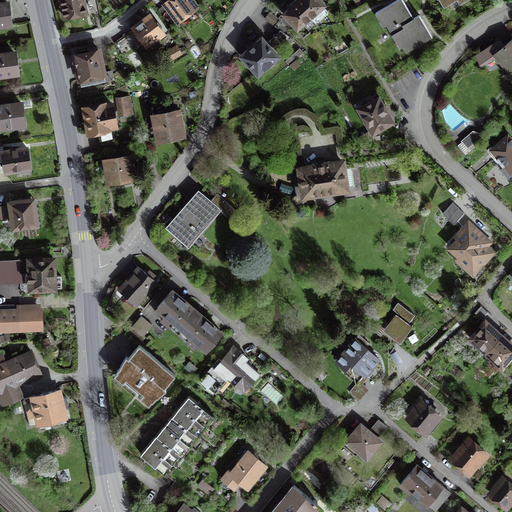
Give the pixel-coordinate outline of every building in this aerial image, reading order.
[(83,0),(59,0),(62,18),(85,15),(83,0)] [(199,14),(188,0),(168,0),(157,8),(176,32),(199,14)] [(317,0),(297,0),(297,1),(311,17),(316,22),(328,12),(317,0)] [(405,0),(398,0),(371,16),(399,61),(431,42),(405,0)] [(471,0),(436,0),(446,16),(471,0)] [(297,29),(311,17),(297,1),(283,12),(297,29)] [(15,6),(0,7),(0,32),(17,31),(15,6)] [(270,12),(265,18),(282,30),(287,23),(270,12)] [(162,38),(147,18),(121,37),(136,57),(162,38)] [(295,38),(282,30),(276,35),(279,38),(272,44),(280,52),(295,38)] [(277,57),(259,38),(242,54),(259,73),(277,57)] [(511,41),(509,39),(488,59),(511,83),(511,41)] [(177,47),(167,51),(171,59),(181,55),(177,47)] [(98,50),(68,56),(75,91),(105,85),(98,50)] [(23,52),(0,55),(0,82),(27,79),(23,52)] [(130,97),(118,98),(120,115),(132,113),(130,97)] [(378,98),(360,108),(373,132),(392,121),(386,111),(387,110),(384,104),(382,105),(378,98)] [(113,102),(78,107),(83,142),(117,137),(113,102)] [(30,103),(0,106),(0,136),(33,132),(30,103)] [(179,111),(148,117),(153,147),(185,141),(179,111)] [(475,131),(462,141),(470,150),(482,140),(475,131)] [(511,142),(506,136),(486,154),(511,183),(511,142)] [(33,148),(3,151),(6,178),(36,175),(33,148)] [(152,149),(145,151),(149,164),(155,163),(152,149)] [(130,155),(96,161),(102,191),(135,186),(130,155)] [(302,157),(291,158),(297,195),(304,194),(304,195),(319,192),(319,193),(320,194),(321,195),(321,196),(322,197),(323,197),(325,197),(326,197),(327,197),(328,197),(329,196),(330,195),(331,194),(331,193),(331,191),(331,190),(346,188),(346,186),(354,185),(351,168),(343,169),(342,162),(331,163),(331,161),(312,164),(313,166),(304,168),(302,157)] [(211,200),(198,189),(165,226),(189,247),(222,209),(234,220),(240,213),(217,193),(211,200)] [(38,199),(9,201),(12,231),(40,229),(38,199)] [(453,202),(443,213),(454,223),(464,213),(453,202)] [(482,235),(468,222),(456,236),(460,240),(454,247),(469,260),(465,265),(473,272),(493,251),(485,245),(487,243),(480,237),(482,235)] [(54,275),(54,259),(27,260),(28,289),(62,287),(61,275),(54,275)] [(20,260),(0,261),(0,281),(21,280),(20,260)] [(158,284),(140,267),(118,290),(137,307),(158,284)] [(168,286),(146,312),(167,330),(203,361),(225,335),(168,286)] [(115,289),(108,287),(106,296),(112,298),(115,289)] [(476,312),(483,318),(488,312),(481,306),(476,312)] [(41,309),(0,309),(0,331),(41,330),(41,309)] [(154,344),(167,330),(146,312),(133,327),(154,344)] [(412,326),(395,312),(387,322),(399,330),(393,337),(399,342),(412,326)] [(379,332),(387,322),(381,317),(373,327),(379,332)] [(471,337),(487,351),(500,335),(485,322),(471,337)] [(511,352),(511,345),(500,335),(487,351),(502,364),(511,352)] [(380,363),(355,340),(336,361),(361,384),(380,363)] [(179,374),(139,342),(113,374),(153,406),(179,374)] [(213,392),(228,376),(236,367),(231,363),(241,352),(234,346),(202,382),(213,392)] [(12,353),(14,359),(23,379),(39,372),(31,352),(26,354),(24,348),(12,353)] [(261,369),(241,352),(231,363),(236,367),(228,376),(246,390),(261,369)] [(14,359),(0,365),(0,401),(1,403),(20,395),(15,383),(23,379),(14,359)] [(33,395),(23,399),(30,425),(39,423),(40,428),(66,422),(63,406),(68,405),(66,396),(61,397),(59,389),(33,395)] [(189,394),(180,405),(204,425),(213,414),(189,394)] [(440,421),(422,404),(404,424),(422,440),(440,421)] [(197,434),(204,425),(180,405),(173,414),(197,434)] [(471,410),(465,405),(457,416),(464,420),(471,410)] [(188,444),(197,434),(173,414),(164,424),(188,444)] [(386,435),(381,440),(360,422),(352,432),(345,426),(335,438),(354,454),(343,466),(370,488),(400,448),(386,435)] [(180,454),(188,444),(164,424),(156,434),(180,454)] [(172,463),(180,454),(156,434),(148,444),(172,463)] [(490,459),(469,440),(447,465),(468,483),(490,459)] [(163,473),(172,463),(148,444),(139,453),(163,473)] [(267,472),(243,451),(217,481),(241,502),(267,472)] [(425,511),(442,491),(414,469),(397,490),(425,511)] [(508,511),(511,508),(511,480),(506,476),(487,498),(502,511),(508,511)] [(294,484),(271,511),(312,511),(319,505),(294,484)] [(200,511),(185,498),(172,511),(200,511)]
